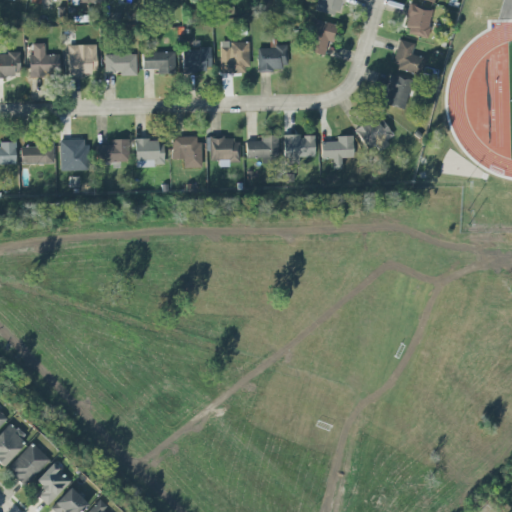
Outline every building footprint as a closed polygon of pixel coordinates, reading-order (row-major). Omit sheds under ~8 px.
[(342,0),(319,0),(316,12),(338,18),(342,0)] [(403,31),(425,37),(432,10),(410,4),(403,31)] [(307,51),(323,56),(327,41),(331,42),(336,26),(317,20),(307,51)] [(414,45),(398,40),(390,66),(414,73),(419,57),(410,55),(414,45)] [(247,42),(229,42),(229,48),(220,48),(219,74),(247,74),(247,42)] [(28,78),(58,78),(58,55),(44,55),(43,44),(32,44),(32,55),(28,55),(28,78)] [(95,45),(67,46),(67,75),(96,74),(95,45)] [(259,71),(287,70),(286,47),(258,48),(259,71)] [(182,72),(210,71),(210,49),(181,50),(182,72)] [(174,52),(141,53),(142,69),(157,69),(157,73),(174,72),(174,52)] [(0,76),(19,76),(18,53),(0,53),(0,76)] [(136,76),(135,54),(103,55),(104,73),(119,73),(119,76),(136,76)] [(384,107),(405,109),(409,79),(388,76),(384,107)] [(374,144),(379,152),(388,145),(385,141),(393,136),(377,115),(354,133),(367,149),(374,144)] [(245,142),(245,159),(262,158),(262,162),(277,162),(277,135),(259,136),(259,141),(245,142)] [(313,136),(299,136),(299,135),(281,135),(282,159),(313,159),(313,136)] [(320,160),(331,159),(331,169),(341,169),(340,157),(352,157),(351,136),(336,137),(336,142),(319,142),(320,160)] [(199,137),(170,138),(171,160),(182,160),(182,169),(200,168),(199,137)] [(238,161),(238,138),(209,139),(209,162),(238,161)] [(87,171),(86,140),(58,140),(59,172),(87,171)] [(128,162),(127,140),(110,140),(110,145),(96,146),(96,163),(128,162)] [(163,167),(162,140),(134,140),(134,167),(163,167)] [(0,165),(15,165),(14,142),(0,142),(0,165)] [(40,142),(40,147),(19,148),(20,165),(53,164),(52,142),(40,142)] [(0,432),(8,424),(15,430),(16,428),(24,435),(20,440),(23,443),(1,467),(0,466),(0,432)] [(8,467),(31,444),(48,460),(23,486),(10,475),(13,472),(8,467)] [(35,481),(51,464),(69,481),(46,506),(36,496),(42,490),(38,487),(40,486),(35,481)] [(69,488),(87,506),(81,511),(53,511),(49,508),(69,488)] [(102,511),(86,511),(98,500),(105,507),(101,511),(102,511)]
